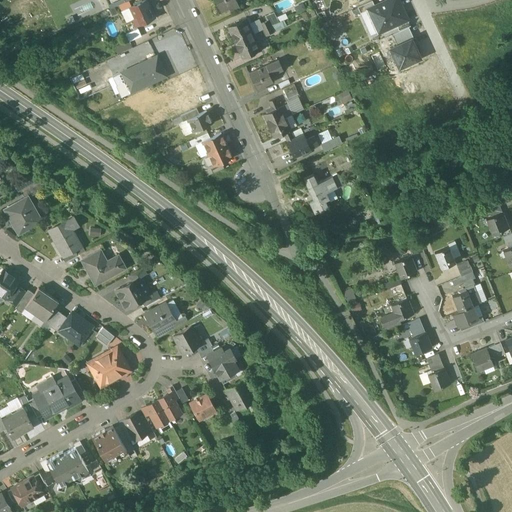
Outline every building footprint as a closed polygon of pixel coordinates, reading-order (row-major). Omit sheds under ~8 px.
[(145,0),(143,0),(129,7),(134,17),(132,18),(135,26),(153,18),(148,8),(149,7),(145,0)] [(215,0),(221,12),(229,8),(230,11),(239,7),(235,0),(215,0)] [(372,0),(371,0),(357,7),(360,13),(368,9),(367,9),(375,6),(372,0)] [(407,19),(398,0),(387,0),(375,6),(367,9),(368,9),(378,33),(396,24),(407,19)] [(246,18),(228,26),(235,42),(253,34),(246,18)] [(410,26),(407,19),(396,24),(399,31),(408,27),(410,26)] [(267,20),(260,23),(263,29),(270,26),(267,20)] [(278,22),(270,26),(272,32),(280,28),(278,22)] [(270,26),(263,29),(265,35),(272,32),(270,26)] [(399,31),(392,34),(397,45),(411,39),(414,38),(408,27),(399,31)] [(137,28),(126,34),(129,41),(141,35),(137,28)] [(253,34),(235,42),(243,58),(260,49),(253,34)] [(390,48),(399,67),(420,57),(411,39),(397,45),(390,48)] [(157,55),(121,72),(130,91),(166,74),(157,55)] [(278,59),(249,72),(257,91),(266,88),(265,85),(273,81),(269,72),(272,70),(273,73),(283,69),(278,59)] [(121,72),(113,76),(122,95),(130,91),(121,72)] [(82,73),(73,78),(75,83),(85,78),(82,73)] [(85,79),(76,83),(78,88),(87,84),(85,79)] [(288,79),(278,83),(280,88),(290,84),(288,79)] [(294,83),(283,88),(285,93),(296,89),(296,88),(294,83)] [(296,89),(285,93),(288,100),(299,95),(296,89)] [(335,104),(352,101),(350,91),(334,93),(335,104)] [(274,98),(269,100),(273,109),(278,106),(274,98)] [(286,104),(280,107),(285,118),(291,115),(286,104)] [(273,109),(263,113),(268,125),(285,118),(280,107),(279,106),(273,109)] [(197,108),(180,115),(183,121),(188,118),(199,113),(197,108)] [(199,113),(188,118),(193,131),(212,123),(206,110),(199,113)] [(180,115),(172,119),(174,124),(183,121),(180,115)] [(296,125),(291,115),(285,118),(290,128),(296,125)] [(285,118),(268,125),(274,137),(284,133),(290,130),(290,128),(285,118)] [(290,130),(284,133),(287,140),(294,138),(290,130)] [(207,132),(191,139),(194,145),(202,141),(210,137),(207,132)] [(210,137),(202,141),(208,153),(227,145),(221,132),(210,137)] [(287,140),(287,141),(291,151),(293,156),(294,157),(310,149),(310,148),(306,139),(303,133),(294,138),(287,140)] [(314,136),(306,139),(310,148),(317,144),(314,136)] [(337,136),(320,144),(324,151),(340,143),(337,136)] [(227,145),(208,153),(214,166),(221,162),(232,157),(227,145)] [(214,166),(205,170),(208,175),(224,168),(221,162),(214,166)] [(317,182),(314,174),(304,179),(314,199),(310,201),(315,212),(321,209),(324,215),(331,212),(326,200),(329,198),(326,192),(337,187),(332,176),(317,182)] [(38,181),(28,175),(16,182),(21,191),(38,181)] [(38,181),(21,191),(25,198),(27,197),(28,198),(47,187),(38,181)] [(25,198),(5,209),(19,233),(41,221),(28,198),(27,197),(25,198)] [(497,200),(487,206),(489,210),(491,209),(500,205),(497,200)] [(500,205),(491,209),(493,213),(501,210),(500,205)] [(502,213),(486,219),(492,234),(507,228),(502,213)] [(73,216),(48,230),(62,255),(63,256),(74,250),(77,255),(79,254),(76,249),(77,248),(74,243),(78,241),(71,230),(78,226),(73,216)] [(511,233),(502,237),(505,243),(508,242),(509,245),(511,244),(511,233)] [(418,252),(413,241),(407,243),(412,255),(418,252)] [(455,241),(448,244),(449,247),(451,251),(458,249),(455,241)] [(100,243),(80,254),(83,259),(100,249),(101,250),(103,249),(100,243)] [(449,247),(435,253),(441,269),(456,263),(451,251),(449,247)] [(511,248),(503,252),(509,267),(511,266),(511,248)] [(101,250),(100,249),(83,259),(93,277),(91,278),(95,285),(125,268),(121,261),(116,264),(114,260),(108,264),(101,250)] [(74,250),(63,256),(62,255),(61,255),(65,262),(77,255),(74,250)] [(410,257),(395,263),(401,279),(416,272),(410,257)] [(465,262),(457,265),(461,276),(471,271),(470,267),(468,268),(465,262)] [(143,268),(129,275),(132,281),(140,277),(141,277),(146,274),(143,267),(143,268)] [(19,280),(3,269),(0,274),(0,293),(6,298),(15,285),(19,280)] [(471,271),(461,276),(466,289),(473,286),(474,286),(471,279),(474,278),(471,271)] [(132,281),(115,290),(120,299),(145,286),(141,277),(140,277),(132,281)] [(15,285),(6,298),(17,305),(26,292),(15,285)] [(392,288),(391,289),(393,295),(395,294),(397,300),(405,296),(400,285),(392,288)] [(145,286),(120,299),(125,309),(142,299),(150,295),(150,294),(145,286)] [(473,286),(466,289),(467,292),(473,305),(480,303),(473,286)] [(34,294),(26,305),(27,305),(25,307),(35,314),(48,295),(44,292),(38,287),(34,294)] [(17,305),(15,308),(22,313),(25,307),(27,305),(26,305),(34,294),(28,289),(26,292),(17,305)] [(156,291),(150,294),(150,295),(142,299),(146,305),(159,298),(160,298),(156,291)] [(467,292),(453,297),(458,311),(473,306),(473,305),(467,292)] [(48,295),(35,314),(44,321),(46,319),(54,307),(58,301),(53,297),(52,298),(48,295)] [(407,299),(391,306),(398,321),(400,320),(413,314),(407,299)] [(166,302),(145,313),(155,332),(169,325),(176,321),(176,320),(166,302)] [(398,321),(391,306),(385,309),(387,315),(381,317),(385,326),(386,326),(398,321)] [(473,306),(458,311),(453,313),(458,325),(469,321),(477,318),(477,317),(473,306)] [(54,307),(46,319),(44,321),(41,326),(47,330),(51,325),(60,312),(54,307)] [(60,312),(51,325),(56,330),(66,316),(61,311),(60,312)] [(73,311),(61,328),(72,335),(70,338),(79,344),(93,326),(73,311)] [(477,318),(469,321),(471,326),(484,321),(482,315),(477,317),(477,318)] [(419,318),(409,323),(412,330),(415,329),(417,334),(424,331),(419,318)] [(176,321),(169,325),(172,330),(182,324),(179,319),(176,320),(176,321)] [(398,321),(386,326),(388,331),(402,325),(400,320),(398,321)] [(469,321),(458,325),(461,330),(471,326),(469,321)] [(201,343),(191,326),(173,336),(183,354),(196,347),(202,344),(201,343)] [(114,336),(104,328),(101,333),(111,340),(114,336)] [(111,340),(101,333),(97,338),(107,345),(111,340)] [(425,334),(410,340),(416,356),(432,350),(425,334)] [(209,339),(201,343),(202,344),(196,347),(199,353),(211,346),(212,345),(209,339)] [(501,344),(489,348),(493,357),(498,355),(499,357),(505,355),(501,344)] [(211,346),(199,353),(201,358),(207,355),(214,351),(213,351),(211,346)] [(115,347),(106,352),(106,356),(102,358),(100,357),(94,361),(94,363),(97,369),(95,374),(100,384),(105,384),(112,380),(117,371),(121,369),(120,368),(127,364),(119,349),(115,347)] [(220,347),(213,351),(214,351),(207,355),(210,360),(223,352),(220,347)] [(230,348),(223,352),(210,360),(209,360),(215,370),(233,360),(236,358),(230,348)] [(487,350),(471,356),(477,372),(493,366),(487,350)] [(438,353),(428,357),(431,364),(433,363),(434,368),(442,365),(438,353)] [(233,360),(215,370),(220,379),(234,371),(235,372),(238,370),(233,360)] [(444,368),(428,374),(434,390),(450,383),(444,368)] [(234,371),(220,379),(223,384),(237,376),(235,372),(234,371)] [(67,375),(48,386),(49,388),(34,396),(43,413),(45,417),(68,404),(69,406),(81,400),(79,397),(70,381),(67,375)] [(84,394),(75,378),(70,381),(79,397),(84,394)] [(244,379),(225,390),(236,410),(255,400),(244,379)] [(189,399),(182,387),(176,391),(179,398),(182,403),(189,399)] [(176,391),(175,390),(170,392),(174,401),(175,400),(179,398),(176,391)] [(174,401),(170,392),(158,399),(169,419),(181,412),(177,405),(178,405),(175,400),(174,401)] [(207,394),(189,404),(198,419),(216,409),(207,394)] [(43,413),(34,396),(28,399),(29,401),(35,413),(37,416),(43,413)] [(158,399),(146,405),(151,414),(150,415),(152,419),(153,418),(157,425),(169,419),(158,399)] [(35,413),(29,401),(22,405),(29,416),(35,413)] [(29,416),(22,405),(12,411),(23,432),(34,426),(29,416)] [(151,414),(146,405),(140,408),(144,415),(145,417),(150,415),(151,414)] [(23,432),(12,411),(1,417),(7,428),(13,438),(23,432)] [(136,412),(124,419),(135,439),(147,433),(139,418),(136,412)] [(145,417),(144,415),(139,418),(147,433),(152,430),(145,417)] [(112,426),(105,430),(104,429),(99,432),(100,433),(92,437),(106,462),(126,451),(112,426)] [(80,441),(74,445),(75,447),(80,454),(86,451),(80,441)] [(63,453),(62,452),(47,461),(46,461),(51,470),(57,481),(58,482),(59,484),(79,473),(81,474),(88,470),(86,466),(80,454),(75,447),(63,453)] [(51,470),(46,461),(47,461),(46,460),(40,463),(46,473),(51,470)] [(97,460),(86,466),(88,470),(91,475),(102,469),(97,460)] [(45,484),(39,474),(34,476),(40,486),(45,484)] [(33,475),(23,481),(32,498),(43,492),(33,475)] [(32,498),(23,481),(12,487),(13,489),(18,499),(21,504),(32,498)] [(57,481),(47,487),(52,497),(63,491),(61,489),(57,487),(58,482),(57,481)] [(18,499),(13,489),(8,491),(8,492),(13,502),(18,499)] [(8,492),(3,495),(8,505),(14,502),(13,502),(8,492)] [(1,493),(0,493),(0,511),(7,511),(11,510),(8,505),(3,495),(1,493)]
